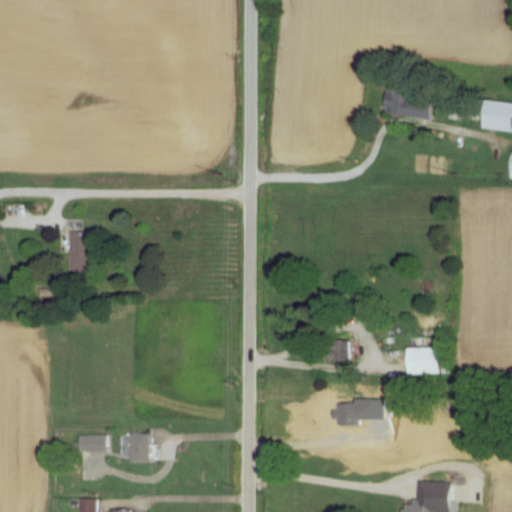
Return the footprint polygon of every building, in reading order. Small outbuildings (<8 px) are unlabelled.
[(420,88),(396,85),(392,112),(439,120),(442,100),(419,97),(420,88)] [(99,231),(79,231),(78,272),(97,273),(99,231)] [(361,340),(337,341),(338,361),(361,360),(361,340)] [(416,347),(417,374),(448,373),(448,347),(416,347)] [(366,402),(342,403),(342,425),(367,425),(366,402)] [(413,439),(413,420),(393,420),(394,440),(413,439)] [(138,462),(159,461),(158,432),(137,433),(138,462)] [(85,451),(115,451),(114,434),(85,435),(85,451)] [(408,511),(459,511),(460,482),(426,481),(425,499),(419,498),(418,506),(409,505),(408,511)] [(86,511),(103,511),(104,498),(87,498),(86,511)]
